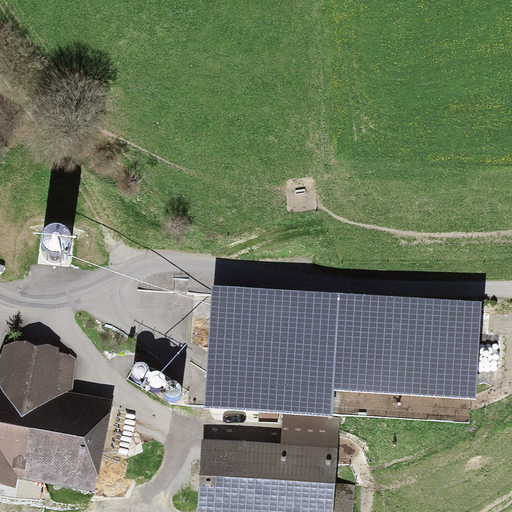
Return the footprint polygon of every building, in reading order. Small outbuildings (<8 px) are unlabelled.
[(7,234),(6,283),(75,284),(76,235),(7,234)] [(201,294),(111,289),(108,347),(198,352),(201,294)] [(472,396),(477,310),(216,294),(210,407),(329,415),(331,387),(472,396)] [(102,414),(66,407),(75,360),(45,355),(45,353),(18,348),(18,351),(9,349),(0,395),(0,473),(88,490),(99,433),(105,434),(111,406),(104,405),(102,414)] [(206,455),(203,510),(241,511),(350,511),(352,488),(331,486),(335,419),(286,416),(284,460),(206,455)]
